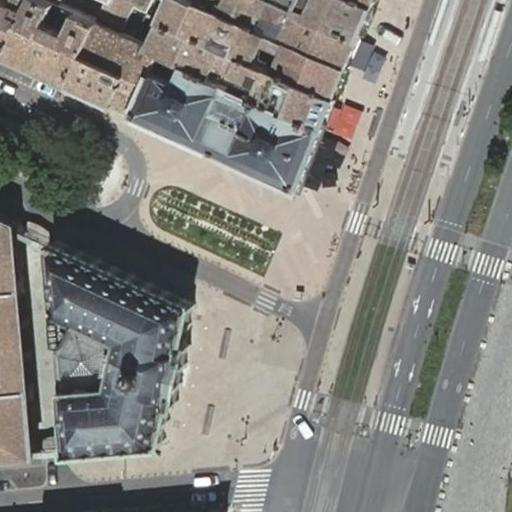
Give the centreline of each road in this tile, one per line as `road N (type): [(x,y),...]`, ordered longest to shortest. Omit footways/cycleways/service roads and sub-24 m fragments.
road 1 (secondary): [(511,39),(439,249),(369,511)]
road 2 (residential): [(323,324),(431,0)]
road 3 (secondary): [(419,511),(511,196)]
road 4 (tertiary): [(0,508),(232,488),(278,493)]
road 5 (residential): [(323,324),(117,228),(112,216)]
road 6 (residential): [(112,216),(140,170),(130,146),(0,82)]
road 7 (residential): [(278,493),(323,324)]
road 8 (residential): [(0,177),(80,213),(112,216)]
